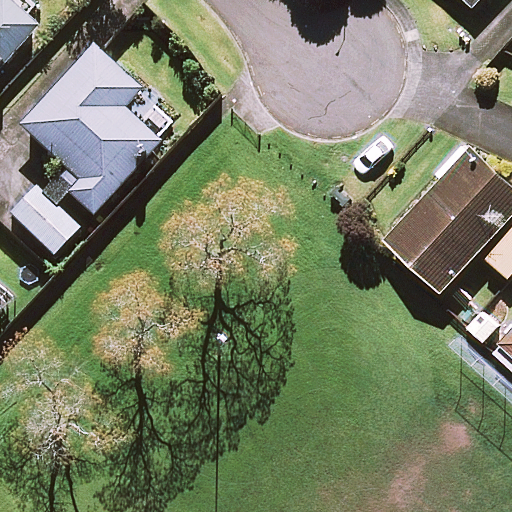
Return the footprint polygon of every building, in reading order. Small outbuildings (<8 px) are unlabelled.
[(10,0),(0,0),(0,77),(44,30),(10,0)] [(485,0),(465,0),(476,10),(485,0)] [(143,97),(99,52),(23,127),(71,176),(62,184),(95,217),(164,150),(127,113),(143,97)] [(511,222),(511,184),(476,150),(391,240),(447,292),(511,222)] [(82,232),(36,191),(12,218),(58,259),(82,232)] [(511,233),(491,258),(511,276),(511,233)] [(511,334),(502,345),(511,354),(511,334)]
